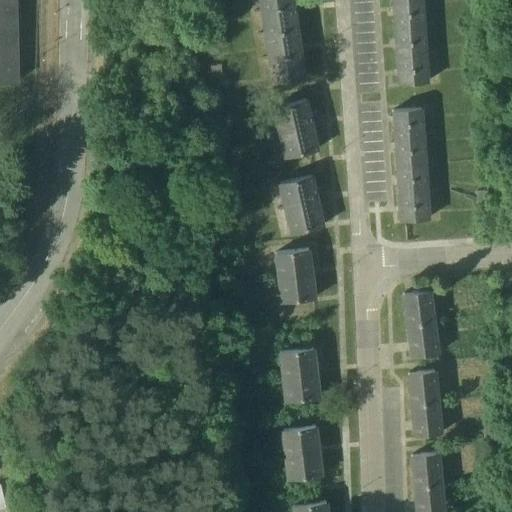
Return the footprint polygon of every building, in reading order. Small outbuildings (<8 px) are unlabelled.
[(15,0),(0,0),(0,81),(17,81),(15,0)] [(251,0),(261,84),(303,80),(295,0),(251,0)] [(430,86),(426,0),(383,0),(387,87),(430,86)] [(275,162),(318,152),(306,102),(264,111),(275,162)] [(429,222),(425,110),(385,112),(390,224),(429,222)] [(281,238),(322,229),(312,178),(270,186),(281,238)] [(316,303),(309,251),(268,256),(275,308),(316,303)] [(423,284),(392,289),(401,354),(433,349),(423,284)] [(274,397),(310,396),(308,344),(272,346),(274,397)] [(436,431),(434,366),(401,367),(403,432),(436,431)] [(311,422),(275,424),(277,476),(314,474),(311,422)] [(437,511),(435,448),(403,449),(405,511),(437,511)] [(297,511),(322,511),(323,502),(298,501),(297,511)]
